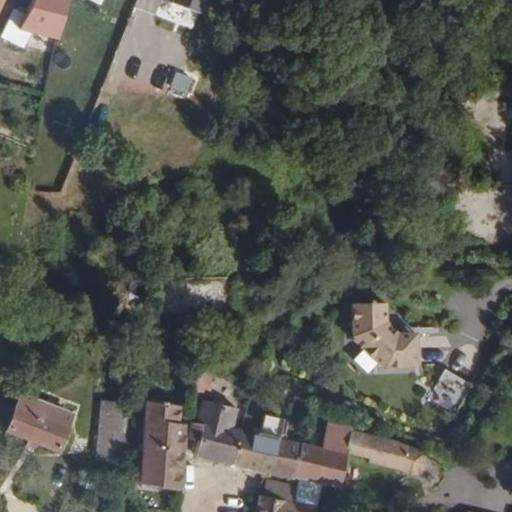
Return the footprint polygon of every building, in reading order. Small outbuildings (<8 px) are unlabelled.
[(5,37),(27,42),(30,29),(60,36),(68,0),(33,0),(31,12),(12,8),(5,37)] [(202,0),(161,0),(198,14),(202,0)] [(79,49),(61,43),(54,67),(73,73),(79,49)] [(383,321),(383,303),(350,304),(351,335),(383,367),(414,366),(413,332),(396,333),(383,321)] [(208,364),(192,361),(190,390),(207,391),(208,364)] [(472,386),(446,370),(427,401),(454,417),(472,386)] [(20,395),(7,430),(58,449),(71,414),(20,395)] [(194,456),(230,464),(239,431),(231,429),(236,408),(201,400),(195,423),(189,422),(187,440),(197,440),(194,456)] [(100,409),(125,412),(126,404),(100,401),(100,409)] [(144,401),(138,484),(178,489),(184,425),(176,423),(178,406),(144,401)] [(100,409),(96,456),(121,458),(125,412),(100,409)] [(239,431),(230,464),(260,471),(291,478),(292,442),(276,439),(281,419),(263,415),(258,435),(239,431)] [(424,464),(421,453),(391,441),(348,430),(348,428),(325,422),(319,449),(292,442),(291,478),(296,479),(294,485),(287,483),(287,487),(283,502),(313,507),(319,484),(336,487),(344,452),(367,458),(366,462),(398,469),(407,476),(418,473),(424,464)] [(283,502),(287,487),(267,483),(264,498),(283,502)] [(312,511),(313,507),(283,502),(264,498),(257,496),(254,511),(312,511)]
